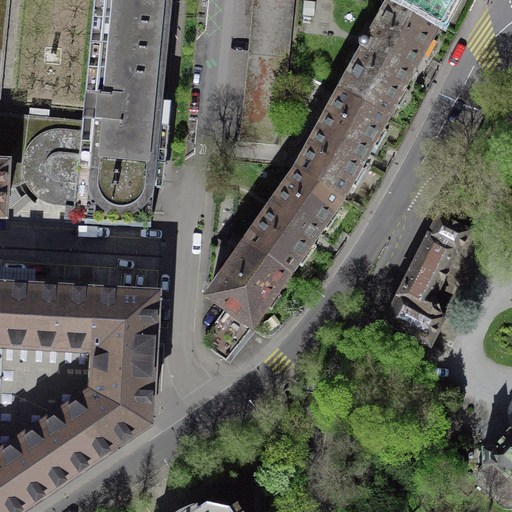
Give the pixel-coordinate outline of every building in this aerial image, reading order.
[(106,0),(105,13),(170,16),(171,0),(106,0)] [(293,0),(258,0),(257,11),(244,142),(273,145),(274,142),(275,130),(280,131),(281,128),(293,0)] [(414,72),(440,25),(395,0),(392,0),(369,43),(367,41),(364,40),(361,41),(359,43),(358,46),(359,48),(361,50),(364,51),(341,93),(387,118),(414,72)] [(395,0),(440,25),(453,0),(395,0)] [(315,2),(304,1),(303,15),(314,16),(314,9),(315,2)] [(0,93),(3,61),(9,7),(0,6),(0,131),(49,135),(50,119),(0,114),(0,93)] [(160,121),(170,16),(105,13),(95,123),(87,207),(85,222),(84,224),(151,228),(151,226),(150,226),(160,121)] [(365,159),(387,118),(341,93),(298,171),(343,199),(365,159)] [(0,165),(7,166),(8,157),(19,158),(20,153),(22,154),(25,155),(24,160),(23,162),(23,164),(23,167),(23,171),(24,174),(24,177),(25,180),(26,183),(27,185),(29,187),(30,189),(31,191),(33,193),(35,195),(36,197),(38,198),(40,199),(43,201),(45,202),(47,203),(49,203),(52,204),(54,204),(57,205),(87,207),(95,123),(50,119),(49,135),(0,131),(0,165)] [(316,237),(343,199),(298,171),(246,244),(290,274),(316,237)] [(469,231),(439,216),(384,323),(430,347),(445,317),(438,314),(439,312),(435,300),(434,299),(445,277),(457,254),(458,254),(469,231)] [(271,301),(290,274),(246,244),(226,273),(231,276),(225,284),(220,281),(208,298),(224,309),(205,337),(204,345),(226,361),(252,328),(271,301)] [(0,511),(19,511),(149,425),(156,298),(0,288),(0,511)] [(511,432),(510,431),(493,449),(482,449),(482,466),(477,472),(476,475),(475,479),(476,482),(477,484),(502,508),(505,509),(508,509),(511,509),(511,508),(511,432)]
